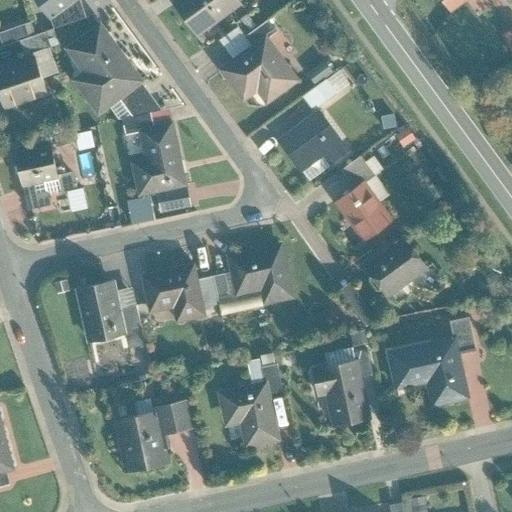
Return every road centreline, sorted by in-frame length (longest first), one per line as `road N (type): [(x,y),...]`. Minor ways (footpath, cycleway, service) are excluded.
road 1 (residential): [(125,0),(252,166),(253,197),(238,215),(8,269)]
road 2 (residential): [(476,448),(193,511)]
road 3 (residential): [(8,269),(92,511)]
road 4 (secondary): [(511,198),(370,4)]
